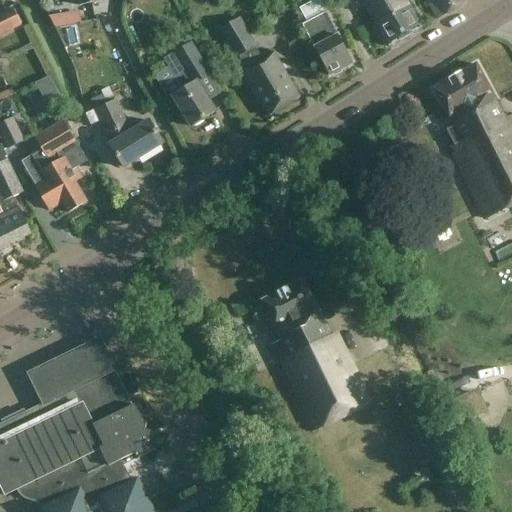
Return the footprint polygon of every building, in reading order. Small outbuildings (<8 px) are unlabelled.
[(315,0),(299,9),(307,24),(304,26),(316,48),(314,49),(329,77),(330,76),(334,77),(341,74),(342,70),(352,64),(326,14),(327,13),(319,0),(315,0)] [(420,30),(403,0),(362,0),(389,47),(420,30)] [(431,0),(433,0),(442,17),(464,5),(461,0),(426,0),(428,2),(431,0)] [(13,10),(0,16),(0,35),(21,25),(13,10)] [(239,58),(246,70),(242,73),(250,87),(246,89),(252,98),(255,96),(267,117),(299,99),(273,55),(263,61),(256,49),(258,48),(240,19),(219,32),(236,60),(239,58)] [(197,83),(210,75),(199,56),(175,71),(186,89),(172,98),(191,127),(215,112),(197,83)] [(123,59),(108,66),(116,80),(130,73),(123,59)] [(449,148),(485,220),(511,206),(511,121),(510,118),(506,119),(476,65),(434,90),(454,127),(447,131),(454,146),(449,148)] [(123,168),(162,145),(148,122),(130,133),(115,101),(95,110),(111,145),(109,145),(123,168)] [(0,124),(0,136),(7,151),(25,141),(13,118),(0,124)] [(76,170),(87,163),(64,123),(36,139),(42,151),(22,163),(36,187),(35,188),(49,211),(61,204),(67,214),(86,203),(75,183),(81,179),(76,170)] [(0,250),(3,254),(10,250),(9,246),(31,236),(13,199),(23,194),(6,159),(7,158),(1,146),(0,146),(0,250)] [(263,304),(281,341),(270,346),(313,434),(374,403),(363,384),(361,385),(355,374),(357,373),(338,334),(331,337),(303,283),(304,283),(303,281),(261,302),(262,304),(263,304)] [(0,485),(6,497),(17,492),(19,495),(21,497),(23,499),(26,500),(35,503),(37,505),(40,507),(42,509),(43,511),(152,511),(137,481),(132,483),(124,466),(155,451),(148,438),(150,432),(145,431),(146,425),(142,417),(137,415),(100,340),(28,375),(43,405),(26,414),(24,411),(1,422),(3,425),(0,426),(0,485)] [(488,413),(477,389),(448,401),(459,426),(488,413)] [(396,419),(420,466),(450,451),(426,404),(396,419)]
